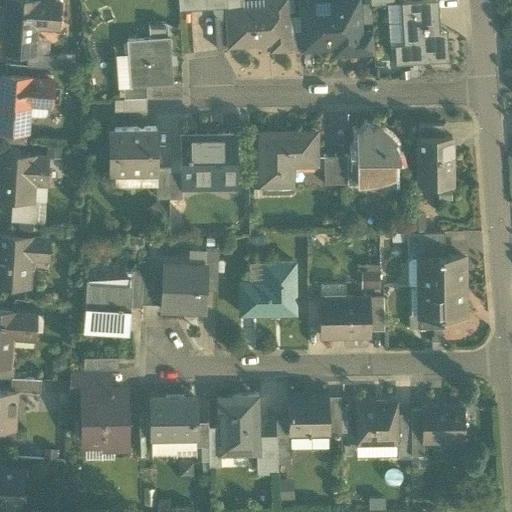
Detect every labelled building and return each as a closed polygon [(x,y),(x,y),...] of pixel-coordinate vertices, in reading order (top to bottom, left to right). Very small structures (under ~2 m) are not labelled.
[(6,0),(4,37),(31,39),(32,23),(56,25),(57,2),(34,0),(33,0),(6,0)] [(269,42),(269,49),(288,48),(285,0),(266,0),(267,5),(226,7),(227,44),(269,42)] [(358,0),(339,1),(340,9),(311,12),(310,12),(311,20),(312,47),(331,46),(342,45),(343,52),(361,51),(360,33),(358,0)] [(313,0),(310,0),(311,12),(340,9),(339,1),(339,0),(313,0)] [(410,0),(401,1),(402,14),(438,12),(436,0),(410,0)] [(298,12),(299,21),(311,20),(310,12),(298,12)] [(394,43),(395,61),(447,58),(446,40),(439,40),(438,12),(402,14),(404,43),(394,43)] [(299,21),(300,48),(312,47),(311,20),(299,21)] [(360,33),(361,51),(373,50),(372,32),(360,33)] [(127,39),(130,84),(171,81),(168,36),(127,39)] [(30,52),(31,39),(4,37),(3,50),(14,51),(30,52)] [(13,63),(38,65),(39,53),(30,52),(14,51),(13,63)] [(0,116),(25,118),(25,114),(26,101),(46,103),(49,103),(51,79),(28,77),(28,76),(1,74),(0,86),(0,116)] [(123,86),(123,98),(146,97),(145,85),(123,86)] [(114,98),(114,110),(146,110),(146,98),(114,98)] [(45,114),(46,103),(26,101),(25,114),(43,115),(45,114)] [(0,128),(24,130),(25,118),(0,116),(0,128)] [(418,122),(418,135),(443,134),(442,122),(418,122)] [(394,175),(393,159),(394,151),(393,151),(392,142),(391,139),(393,137),(388,131),(383,127),(376,124),(372,129),(369,126),(366,123),(360,131),(358,131),(357,131),(358,154),(358,182),(368,181),(384,178),(392,175),(394,175)] [(113,127),(114,171),(155,171),(156,171),(156,168),(156,127),(113,127)] [(261,183),(286,183),(286,163),(316,163),(316,132),(260,132),(261,183)] [(180,168),(180,179),(181,179),(221,178),(222,178),(222,134),(179,134),(180,168)] [(221,184),(236,184),(236,134),(222,134),(222,178),(221,178),(221,184)] [(418,135),(418,183),(421,183),(421,178),(437,178),(437,183),(451,183),(451,151),(447,151),(447,141),(450,141),(450,134),(443,134),(418,135)] [(0,195),(11,196),(30,197),(30,196),(30,181),(43,182),(45,155),(0,151),(0,195)] [(324,182),(346,182),(346,154),(323,154),(324,182)] [(346,155),(346,182),(358,182),(358,154),(346,155)] [(156,196),(168,196),(168,168),(156,168),(156,171),(155,171),(156,196)] [(180,168),(168,168),(168,196),(181,196),(181,179),(180,179),(180,168)] [(10,220),(11,220),(37,222),(38,197),(30,196),(30,197),(11,196),(10,220)] [(36,236),(37,222),(11,220),(10,233),(26,234),(26,236),(36,236)] [(417,230),(417,256),(423,256),(423,255),(443,254),(443,230),(417,230)] [(0,283),(27,284),(29,257),(47,258),(48,237),(36,236),(26,236),(26,234),(10,233),(0,232),(0,283)] [(203,276),(217,277),(218,248),(203,248),(203,265),(204,265),(203,276)] [(423,257),(423,284),(462,284),(461,254),(443,254),(423,255),(423,256),(423,257)] [(238,281),(239,312),(295,311),(294,260),(268,261),(269,281),(238,281)] [(363,261),(363,286),(379,286),(380,262),(363,261)] [(160,307),(202,309),(203,276),(204,265),(203,265),(163,263),(163,271),(161,303),(160,307)] [(127,296),(141,297),(143,269),(129,268),(127,285),(128,285),(127,296)] [(163,271),(143,269),(141,297),(140,302),(161,303),(163,271)] [(82,325),(125,329),(127,296),(128,285),(127,285),(86,282),(82,325)] [(462,315),(462,284),(423,284),(423,313),(424,315),(443,315),(462,315)] [(318,295),(319,334),(369,333),(369,327),(368,294),(318,295)] [(368,294),(369,327),(383,327),(383,294),(368,294)] [(0,363),(9,364),(11,334),(35,336),(36,313),(13,311),(13,309),(0,308),(0,363)] [(418,313),(418,327),(443,327),(443,315),(424,315),(423,313),(418,313)] [(83,356),(83,367),(118,367),(118,355),(83,356)] [(0,376),(8,377),(9,364),(0,363),(0,376)] [(99,369),(99,370),(99,388),(112,388),(111,369),(99,369)] [(71,371),(68,391),(82,391),(82,388),(99,388),(99,370),(71,371)] [(14,389),(38,391),(39,379),(8,377),(8,387),(14,388),(14,389)] [(0,425),(12,427),(14,389),(14,388),(8,387),(0,386),(0,425)] [(102,441),(102,445),(127,444),(125,387),(112,388),(99,388),(82,388),(82,391),(83,442),(102,441)] [(289,420),(289,434),(290,434),(328,433),(327,397),(288,398),(289,420)] [(327,397),(328,433),(340,433),(340,397),(327,397)] [(220,428),(221,454),(256,453),(257,453),(257,440),(256,399),(220,399),(220,428)] [(150,401),(151,441),(194,440),(196,440),(196,424),(195,401),(150,401)] [(356,403),(357,443),(397,442),(396,414),(396,402),(356,403)] [(423,409),(423,441),(461,440),(460,405),(422,406),(423,409)] [(410,410),(410,414),(411,455),(424,455),(423,441),(423,409),(410,410)] [(397,456),(411,455),(410,414),(396,414),(397,442),(397,456)] [(276,420),(276,440),(277,460),(290,460),(290,434),(289,434),(289,420),(276,420)] [(194,448),(208,448),(207,428),(207,424),(196,424),(196,440),(194,440),(194,448)] [(220,428),(207,428),(208,448),(208,467),(222,466),(221,454),(220,428)] [(277,465),(277,460),(276,440),(257,440),(257,453),(256,453),(256,465),(277,465)] [(0,503),(15,505),(18,468),(0,466),(0,503)]
